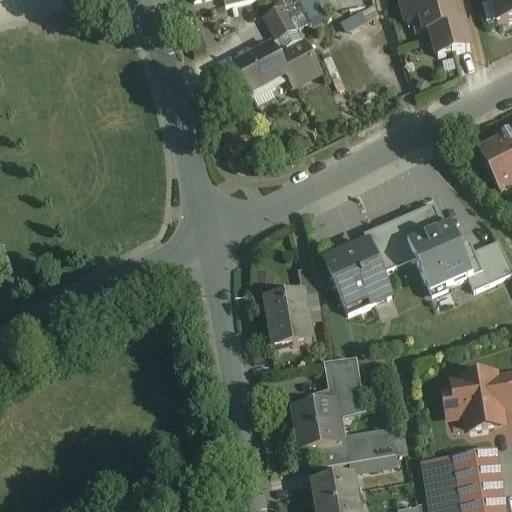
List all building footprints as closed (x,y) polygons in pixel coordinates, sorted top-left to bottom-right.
[(448,0),(420,0),(400,5),(406,27),(421,22),(425,37),(430,35),(437,61),(469,53),(462,26),(456,27),(448,0)] [(511,0),(489,0),(496,27),(511,22),(511,0)] [(284,10),(263,22),(275,45),(296,33),(284,10)] [(303,46),(277,60),(287,79),(286,80),(293,92),(319,78),(303,46)] [(271,48),(217,77),(232,106),(240,109),(252,102),(250,99),(286,80),(287,79),(277,60),(271,48)] [(511,139),(477,157),(499,200),(511,193),(511,139)] [(450,229),(407,248),(425,289),(441,282),(446,294),(473,282),(450,229)] [(495,244),(475,254),(485,276),(506,266),(495,244)] [(325,269),(334,291),(347,320),(390,301),(368,250),(325,269)] [(325,269),(313,274),(316,299),(334,291),(325,269)] [(302,299),(264,305),(272,349),(290,346),(291,351),(311,348),(302,299)] [(379,365),(324,372),(327,392),(357,387),(381,383),(379,365)] [(511,378),(498,381),(502,410),(511,408),(511,378)] [(497,380),(453,388),(455,401),(445,402),(448,419),(464,417),(467,434),(501,429),(498,411),(502,410),(498,381),(497,380)] [(357,387),(327,392),(329,409),(331,409),(333,417),(361,413),(357,387)] [(329,409),(293,416),(300,459),(317,456),(340,452),(337,440),(333,417),(331,409),(329,409)] [(390,435),(343,443),(342,439),(337,440),(340,452),(317,456),(320,474),(395,461),(390,435)] [(393,437),(396,458),(407,456),(404,435),(393,437)] [(502,511),(494,457),(453,464),(460,511),(502,511)] [(357,511),(353,481),(311,488),(314,511),(357,511)]
